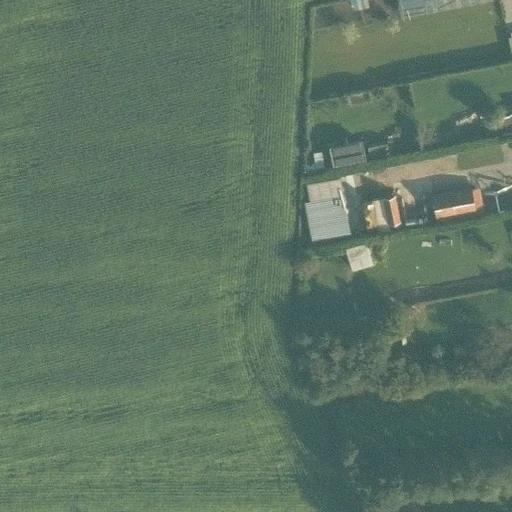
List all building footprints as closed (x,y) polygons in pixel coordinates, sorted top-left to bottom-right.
[(511,114),(501,117),(504,134),(511,132),(511,114)] [(333,163),(363,156),(358,136),(328,143),(333,163)] [(350,231),(338,178),(307,185),(310,199),(302,200),(311,240),(350,231)] [(477,187),(430,195),(435,223),(482,214),(477,187)] [(373,223),(400,222),(398,194),(371,196),(373,223)] [(346,243),(349,265),(371,262),(368,240),(346,243)] [(460,280),(477,275),(473,259),(455,264),(460,280)]
